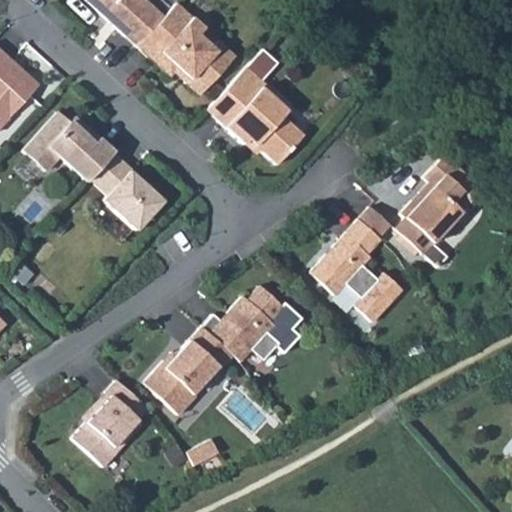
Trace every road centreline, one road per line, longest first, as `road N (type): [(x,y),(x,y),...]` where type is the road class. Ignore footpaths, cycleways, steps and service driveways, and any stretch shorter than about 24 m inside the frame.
road 1 (residential): [(10,0),(257,224)]
road 2 (residential): [(257,224),(0,400)]
